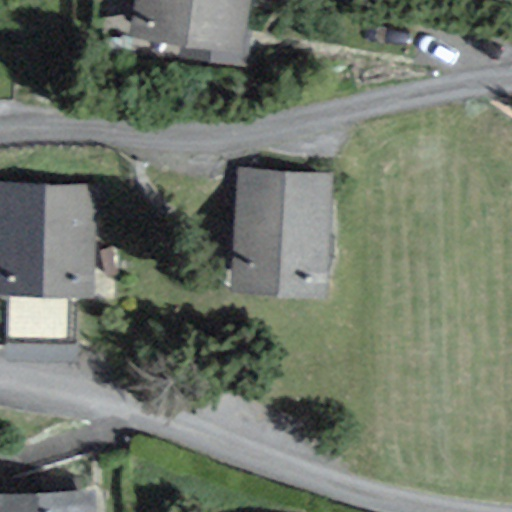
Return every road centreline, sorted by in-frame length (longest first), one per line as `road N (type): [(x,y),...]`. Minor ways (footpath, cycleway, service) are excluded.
road 1 (residential): [(0,132),(41,126),(209,136),(511,79)]
road 2 (residential): [(443,511),(359,491),(173,423),(0,380)]
